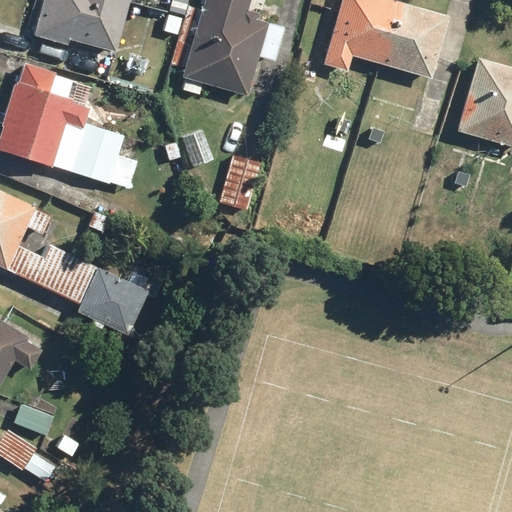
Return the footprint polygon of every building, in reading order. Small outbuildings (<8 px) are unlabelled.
[(42,0),(33,33),(67,42),(69,37),(115,49),(128,0),(42,0)] [(251,0),(203,0),(183,73),(247,92),(258,54),(275,59),(285,24),(258,17),(260,9),(249,6),(251,0)] [(352,53),(430,77),(449,13),(405,0),(341,0),(323,61),(347,68),(352,53)] [(511,143),(511,66),(477,57),(458,130),(511,143)] [(88,120),(99,82),(23,60),(0,140),(0,146),(130,185),(137,160),(117,154),(124,131),(88,120)] [(201,130),(163,147),(169,159),(185,152),(191,166),(212,157),(201,130)] [(260,162),(233,153),(219,200),(247,209),(260,162)] [(0,187),(0,263),(81,299),(77,310),(128,333),(149,287),(48,242),(43,255),(18,244),(36,203),(0,187)] [(0,382),(15,359),(30,368),(42,348),(27,338),(28,336),(0,317),(0,382)] [(55,412),(24,401),(16,423),(47,434),(55,412)] [(44,481),(55,464),(35,451),(37,447),(7,427),(0,437),(0,455),(23,470),(24,468),(44,481)]
